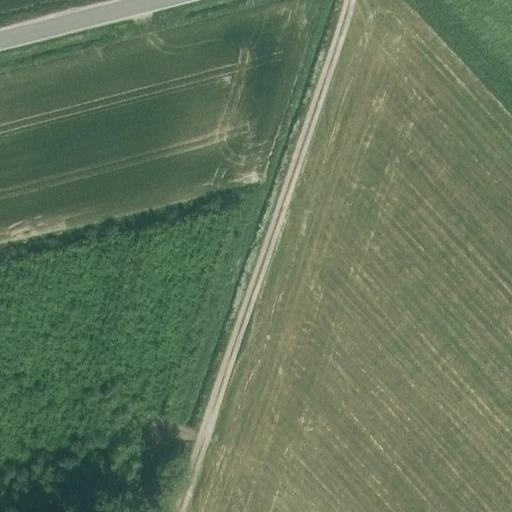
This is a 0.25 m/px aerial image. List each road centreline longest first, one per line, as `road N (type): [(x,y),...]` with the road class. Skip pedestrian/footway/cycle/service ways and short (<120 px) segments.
road 1 (track): [(183,511),(353,0)]
road 2 (tertiary): [(152,0),(0,38)]
